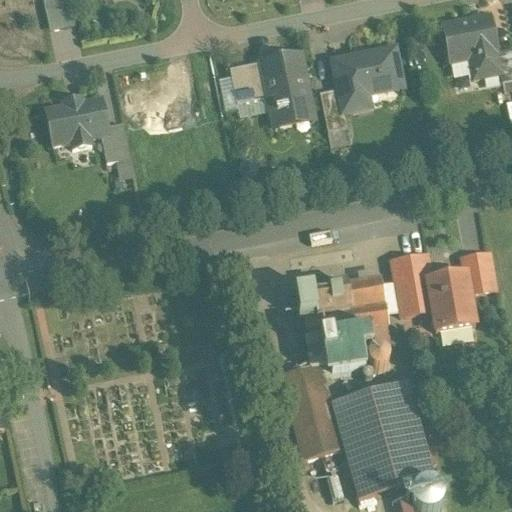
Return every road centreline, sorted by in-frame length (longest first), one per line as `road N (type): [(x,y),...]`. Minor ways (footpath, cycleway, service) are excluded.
road 1 (tertiary): [(7,290),(511,181)]
road 2 (unknown): [(275,478),(228,241)]
road 3 (residential): [(429,0),(201,45)]
road 4 (unclassified): [(7,290),(52,511)]
road 5 (residential): [(201,45),(0,90)]
